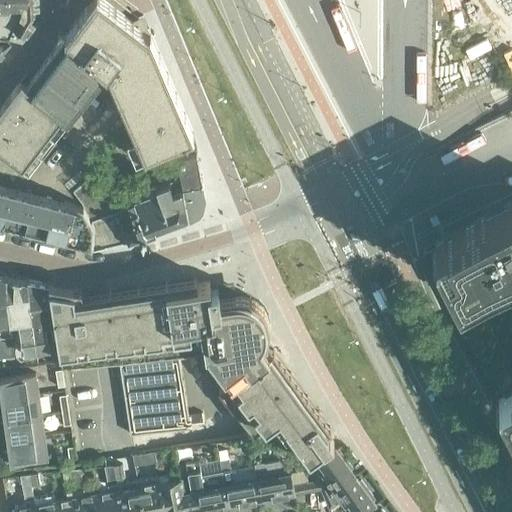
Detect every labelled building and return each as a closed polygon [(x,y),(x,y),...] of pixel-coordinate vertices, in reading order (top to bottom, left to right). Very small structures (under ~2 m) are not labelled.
[(0,0),(0,37),(10,38),(9,0),(0,0)] [(39,0),(9,0),(10,38),(22,41),(40,18),(39,0)] [(27,85),(26,86),(68,119),(107,69),(108,69),(123,103),(145,155),(194,134),(172,82),(150,32),(149,33),(105,0),(91,0),(27,85)] [(0,107),(0,148),(28,171),(68,119),(26,86),(27,85),(21,81),(0,107)] [(203,182),(197,152),(177,156),(177,158),(183,186),(203,182)] [(83,162),(91,173),(103,164),(95,153),(83,162)] [(88,178),(73,190),(82,201),(83,205),(84,205),(93,224),(92,244),(92,246),(92,247),(103,244),(103,247),(105,246),(105,244),(127,239),(128,242),(129,243),(130,242),(130,241),(147,235),(147,233),(158,229),(187,218),(187,219),(189,218),(189,217),(183,186),(177,158),(174,157),(139,181),(115,197),(98,173),(90,178),(89,179),(88,178)] [(203,182),(183,186),(189,217),(199,212),(202,208),(205,196),(203,182)] [(0,220),(3,222),(7,206),(12,187),(0,183),(0,220)] [(7,206),(3,222),(18,225),(24,227),(28,212),(33,192),(12,187),(7,206)] [(28,212),(24,227),(28,228),(31,229),(45,232),(49,217),(54,198),(33,192),(28,212)] [(49,217),(45,232),(59,236),(73,239),(92,244),(93,224),(84,205),(83,205),(64,200),(54,198),(49,217)] [(511,201),(508,204),(491,213),(491,212),(486,214),(486,215),(440,238),(423,247),(438,276),(439,275),(443,284),(442,284),(479,355),(490,349),(490,348),(498,344),(467,285),(511,265),(511,201)] [(5,274),(0,272),(0,357),(16,355),(13,333),(11,318),(10,311),(11,311),(5,274)] [(26,278),(5,274),(11,311),(10,311),(11,318),(13,333),(16,355),(21,359),(38,357),(36,346),(26,278)] [(93,363),(119,360),(130,433),(154,429),(190,424),(179,352),(184,351),(207,347),(210,351),(230,379),(219,387),(240,416),(254,436),(280,418),(310,459),(334,442),(326,431),(331,428),(273,348),(268,351),(267,350),(270,343),(274,332),(275,322),(272,312),(268,303),(261,296),(259,295),(252,291),(243,288),(233,289),(233,288),(218,286),(218,285),(211,286),(210,281),(198,283),(197,277),(172,280),(142,285),(108,290),(105,291),(86,294),(83,294),(82,294),(82,289),(82,288),(49,283),(62,367),(93,363)] [(26,278),(36,346),(58,343),(54,320),(49,283),(26,278)] [(65,385),(62,368),(56,369),(58,386),(65,385)] [(0,377),(0,385),(2,398),(39,393),(36,372),(0,377)] [(511,388),(504,393),(498,397),(508,416),(507,416),(511,425),(511,388)] [(2,398),(5,419),(42,414),(39,393),(2,398)] [(59,395),(62,411),(69,410),(66,394),(59,395)] [(62,411),(64,427),(71,426),(69,410),(62,411)] [(5,419),(8,439),(44,434),(42,414),(5,419)] [(8,439),(11,460),(12,465),(48,460),(44,434),(8,439)] [(67,447),(70,463),(77,462),(74,446),(67,447)] [(337,449),(335,446),(318,458),(327,470),(323,473),(326,478),(309,481),(310,490),(321,488),(324,494),(333,487),(334,490),(355,475),(351,468),(352,467),(339,448),(337,449)] [(144,461),(149,460),(153,459),(151,451),(148,452),(142,453),(144,461)] [(220,460),(224,484),(229,505),(261,499),(257,478),(233,482),(229,458),(220,460)] [(191,490),(184,491),(188,511),(190,511),(229,505),(224,484),(202,488),(196,459),(186,461),(191,490)] [(125,476),(123,463),(115,464),(117,478),(125,476)] [(110,490),(97,492),(100,511),(123,511),(118,482),(117,478),(115,464),(105,465),(108,484),(110,490)] [(100,511),(97,492),(86,494),(80,468),(71,469),(73,481),(75,490),(78,511),(100,511)] [(71,469),(63,470),(65,482),(73,481),(71,469)] [(256,472),(257,478),(261,499),(310,490),(309,481),(294,484),(291,472),(267,476),(265,470),(256,472)] [(160,474),(161,479),(159,480),(165,511),(188,511),(184,491),(183,492),(179,471),(160,474)] [(38,473),(29,474),(32,485),(40,484),(38,473)] [(36,511),(34,498),(32,485),(29,474),(20,475),(26,505),(13,508),(14,511),(36,511)] [(165,511),(159,480),(161,479),(160,474),(138,478),(144,511),(165,511)] [(350,503),(356,511),(360,511),(369,507),(375,502),(373,499),(375,498),(361,479),(359,480),(355,475),(334,490),(333,487),(324,494),(330,507),(337,503),(336,501),(340,498),(346,506),(350,503)] [(144,511),(138,478),(118,482),(123,511),(144,511)] [(68,497),(56,500),(58,511),(78,511),(75,490),(67,492),(68,497)] [(58,511),(56,500),(44,502),(43,496),(34,498),(36,511),(58,511)]
